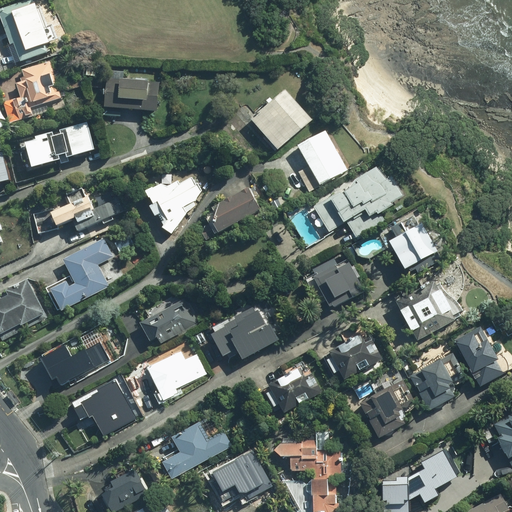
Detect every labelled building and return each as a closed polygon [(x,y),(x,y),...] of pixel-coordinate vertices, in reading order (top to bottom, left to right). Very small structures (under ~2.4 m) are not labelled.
[(42,0),(20,0),(2,5),(21,65),(59,53),(42,0)] [(60,101),(52,62),(29,67),(31,79),(19,81),(23,100),(11,102),(15,121),(36,117),(34,106),(60,101)] [(162,80),(114,76),(111,120),(122,121),(123,108),(161,110),(162,80)] [(314,120),(287,89),(251,120),(279,151),(314,120)] [(104,152),(93,122),(26,146),(37,176),(104,152)] [(352,171),(327,129),(301,144),(312,162),(296,171),(311,195),(352,171)] [(2,150),(0,150),(0,185),(14,180),(2,150)] [(409,197),(386,161),(318,206),(334,230),(344,224),(355,241),(382,224),(378,218),(409,197)] [(196,170),(148,192),(170,239),(184,233),(174,210),(207,195),(196,170)] [(64,205),(35,216),(42,233),(80,219),(84,229),(130,212),(121,187),(95,196),(90,183),(60,194),(64,205)] [(262,209),(251,188),(214,207),(221,220),(203,230),(207,238),(262,209)] [(5,212),(0,213),(0,250),(16,245),(5,212)] [(429,217),(392,237),(413,275),(450,255),(429,217)] [(72,277),(53,287),(64,309),(104,288),(94,268),(119,254),(110,237),(64,261),(72,277)] [(349,250),(316,267),(337,308),(371,291),(349,250)] [(444,274),(399,299),(423,342),(469,316),(444,274)] [(10,299),(0,303),(0,331),(2,336),(51,313),(34,276),(5,290),(10,299)] [(183,298),(144,322),(158,344),(197,320),(183,298)] [(289,337),(268,301),(217,330),(231,355),(244,347),(250,359),(289,337)] [(113,323),(68,348),(84,376),(124,353),(119,345),(125,343),(113,323)] [(507,369),(480,328),(457,342),(484,384),(507,369)] [(371,329),(334,351),(351,381),(388,359),(371,329)] [(180,350),(150,368),(169,401),(212,376),(198,354),(186,361),(180,350)] [(471,376),(455,350),(413,374),(433,410),(451,399),(446,390),(471,376)] [(310,364),(273,381),(287,411),(324,394),(310,364)] [(403,378),(364,400),(386,437),(405,426),(398,414),(417,402),(403,378)] [(119,379),(92,399),(109,435),(138,421),(119,379)] [(511,460),(511,418),(493,428),(510,462),(511,460)] [(180,450),(164,460),(175,477),(231,443),(226,434),(213,442),(201,422),(173,439),(180,450)] [(311,439),(289,437),(287,470),(325,472),(325,477),(294,476),(292,511),(340,511),(344,449),(310,448),(311,439)] [(465,478),(446,447),(426,460),(436,477),(420,487),(409,469),(369,494),(378,510),(397,498),(405,511),(420,511),(445,497),(442,492),(465,478)] [(257,448),(210,475),(229,507),(276,480),(257,448)] [(119,486),(106,493),(114,511),(116,511),(155,494),(142,467),(116,480),(119,486)] [(511,511),(511,495),(507,489),(470,511),(511,511)]
